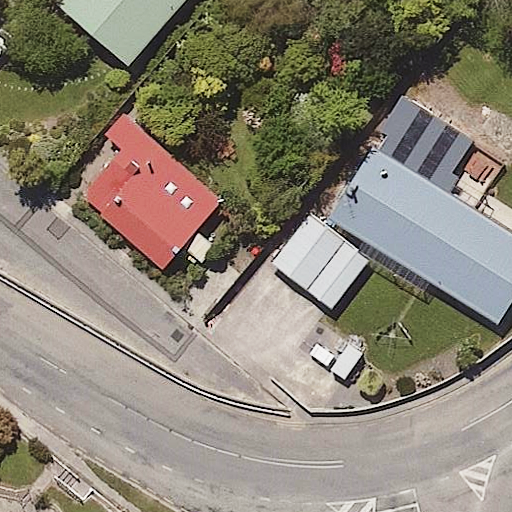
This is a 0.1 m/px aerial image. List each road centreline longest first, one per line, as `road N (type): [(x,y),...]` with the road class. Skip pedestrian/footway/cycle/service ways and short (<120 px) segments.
road 1 (tertiary): [(401,455),(326,466),(255,462),(179,433),(0,332)]
road 2 (tertiary): [(511,400),(401,455)]
